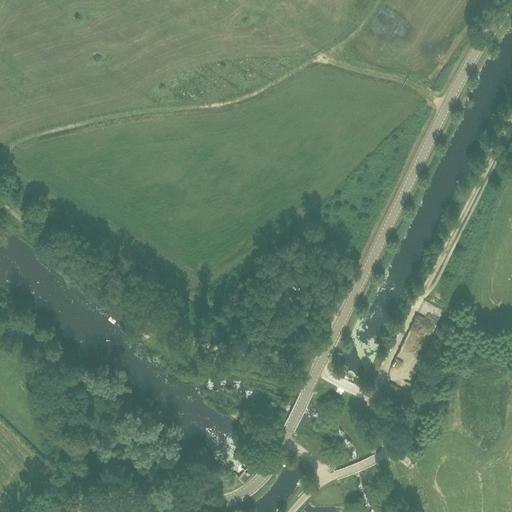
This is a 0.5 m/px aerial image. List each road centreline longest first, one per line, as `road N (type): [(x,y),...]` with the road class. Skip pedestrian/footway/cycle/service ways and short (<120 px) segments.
road 1 (unclassified): [(73,511),(125,498),(221,502),(262,478),(468,64),(511,7)]
road 2 (track): [(84,507),(53,369),(32,336),(0,311)]
road 3 (track): [(511,121),(417,303)]
